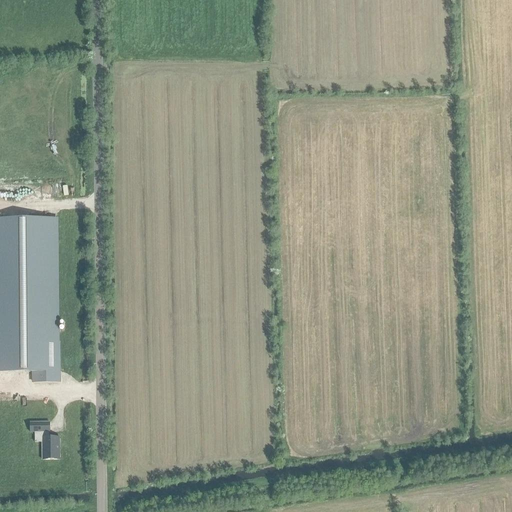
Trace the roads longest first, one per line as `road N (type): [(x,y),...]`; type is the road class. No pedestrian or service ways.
road 1 (tertiary): [(101,511),(96,0)]
road 2 (track): [(101,507),(511,448)]
road 3 (track): [(511,481),(303,511)]
